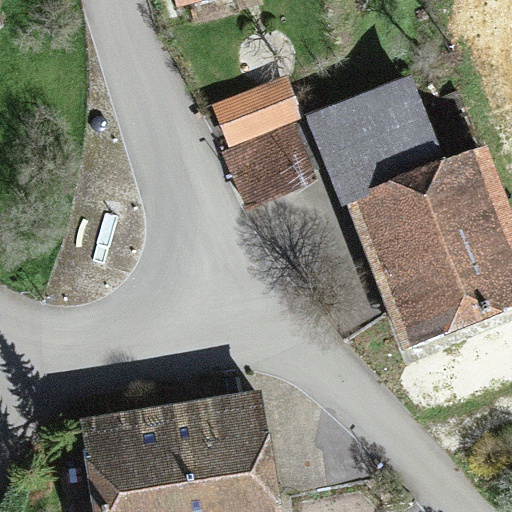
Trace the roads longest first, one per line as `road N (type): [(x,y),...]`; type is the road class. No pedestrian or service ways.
road 1 (unclassified): [(471,511),(274,331),(180,262)]
road 2 (unclassified): [(114,0),(157,118),(175,190),(180,262)]
road 3 (unclassified): [(180,262),(145,317),(102,348),(26,381)]
